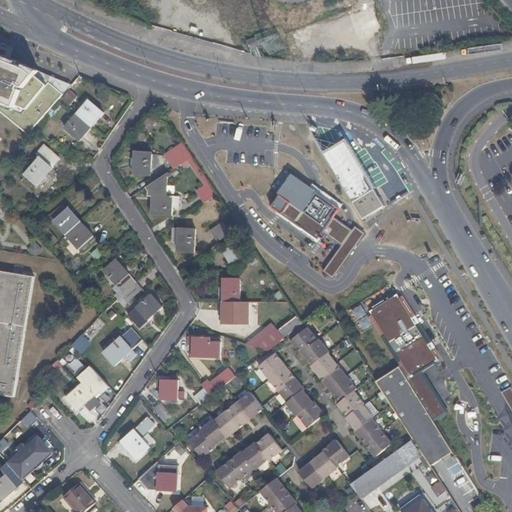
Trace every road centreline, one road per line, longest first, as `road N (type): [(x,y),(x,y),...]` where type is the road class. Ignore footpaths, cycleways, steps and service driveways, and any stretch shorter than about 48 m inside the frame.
road 1 (secondary): [(511,60),(387,79),(282,80),(161,55),(30,0)]
road 2 (residential): [(85,452),(189,308),(103,170),(155,82)]
road 3 (secondary): [(155,82),(348,111),(390,134),(445,204)]
road 4 (secondary): [(511,83),(481,92),(442,135),(445,204)]
road 5 (primary): [(445,204),(511,316)]
